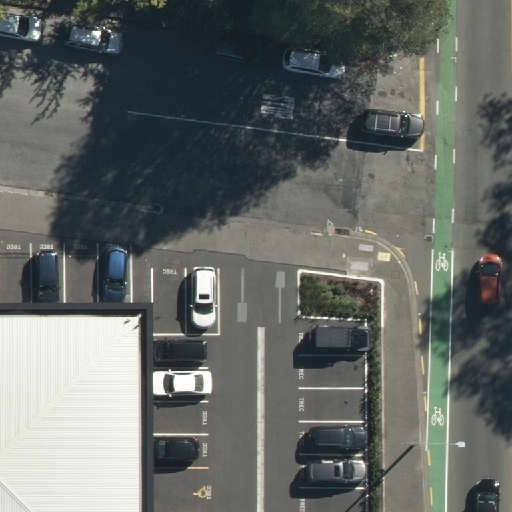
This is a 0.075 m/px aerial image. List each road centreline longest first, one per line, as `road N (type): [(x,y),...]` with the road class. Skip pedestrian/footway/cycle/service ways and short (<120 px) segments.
road 1 (unclassified): [(511,170),(0,98)]
road 2 (primary): [(491,511),(494,340),(511,291)]
